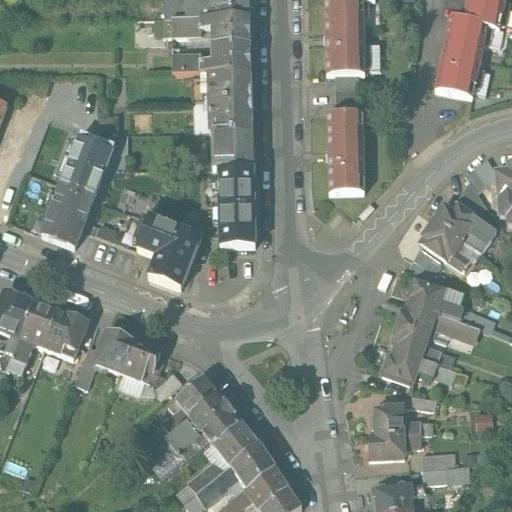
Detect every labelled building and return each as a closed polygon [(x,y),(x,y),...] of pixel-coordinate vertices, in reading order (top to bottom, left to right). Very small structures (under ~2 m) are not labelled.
[(162,0),(163,25),(170,25),(185,24),(184,6),(210,6),(209,0),(162,0)] [(248,0),(209,0),(210,6),(184,6),(185,24),(249,22),(248,0)] [(467,0),(462,24),(487,30),(498,33),(505,0),(467,0)] [(362,4),(337,5),(337,4),(325,5),(326,79),(336,79),(357,78),(364,78),(362,5),(362,4)] [(462,24),(450,21),(435,94),(472,101),(487,30),(462,24)] [(185,24),(170,25),(171,42),(210,41),(211,50),(250,49),(249,22),(185,24)] [(170,25),(163,25),(164,26),(155,26),(155,35),(163,35),(163,42),(171,42),(170,25)] [(250,49),(211,50),(211,60),(171,61),(171,79),(207,78),(250,77),(250,49)] [(250,77),(207,78),(208,101),(203,101),(204,107),(251,106),(250,77)] [(357,92),(357,78),(336,79),(337,92),(357,92)] [(357,92),(337,92),(337,119),(358,118),(357,92)] [(251,106),(204,107),(204,114),(208,114),(209,137),(211,137),(252,136),(251,106)] [(337,119),(327,119),(329,197),(363,196),(361,118),(337,119)] [(252,136),(211,137),(212,175),(219,175),(253,174),(252,136)] [(80,140),(42,240),(74,252),(112,152),(80,140)] [(487,163),(463,179),(468,186),(476,197),(495,184),(494,175),(495,175),(487,163)] [(511,165),(506,166),(507,174),(495,175),(494,175),(495,184),(500,221),(507,220),(508,230),(511,229),(511,165)] [(253,174),(219,175),(221,251),(254,250),(253,174)] [(468,186),(454,207),(477,223),(485,211),(476,197),(468,186)] [(477,223),(454,207),(449,214),(443,210),(433,225),(461,245),(479,258),(487,246),(488,247),(496,237),(476,224),(477,223)] [(461,245),(433,225),(428,232),(426,233),(425,234),(423,236),(423,237),(423,239),(419,246),(447,265),(454,255),(461,245)] [(199,242),(168,230),(148,281),(180,293),(199,242)] [(438,265),(419,253),(413,265),(432,275),(438,265)] [(469,265),(454,255),(447,265),(462,275),(469,265)] [(432,275),(413,265),(406,277),(427,285),(432,275)] [(462,300),(413,284),(407,302),(410,303),(407,309),(445,322),(458,326),(462,314),(458,313),(462,300)] [(33,308),(5,297),(0,309),(0,335),(11,340),(5,356),(0,353),(0,372),(7,375),(8,375),(20,344),(33,308)] [(57,317),(33,308),(20,344),(33,349),(44,353),(57,317)] [(445,322),(407,309),(405,316),(402,314),(396,331),(428,341),(431,331),(453,338),(452,339),(461,341),(461,340),(474,345),(477,334),(476,333),(458,326),(445,322)] [(480,320),(462,314),(458,326),(476,333),(480,320)] [(78,325),(57,317),(44,353),(73,364),(84,337),(85,336),(87,331),(85,326),(81,324),(78,325)] [(428,341),(396,331),(391,347),(394,348),(392,354),(420,364),(424,352),(428,341)] [(134,347),(107,336),(97,362),(95,367),(96,367),(122,377),(134,347)] [(8,375),(7,375),(21,380),(33,349),(20,344),(8,375)] [(160,357),(134,347),(122,377),(151,389),(153,389),(157,378),(152,376),(160,357)] [(451,362),(424,352),(420,364),(455,376),(457,377),(459,372),(449,369),(451,362)] [(420,364),(392,354),(390,361),(388,360),(381,379),(412,389),(416,377),(420,364)] [(81,371),(74,387),(86,392),(96,367),(95,367),(97,362),(86,358),(81,371)] [(455,376),(420,364),(416,377),(432,382),(451,387),(455,376)] [(71,367),(63,374),(60,382),(74,387),(81,371),(71,367)] [(280,373),(270,380),(268,385),(271,391),(277,391),(287,385),(280,373)] [(167,382),(152,394),(153,395),(156,398),(161,405),(182,387),(173,376),(167,382)] [(151,389),(122,377),(116,392),(136,400),(152,401),(156,398),(153,395),(152,394),(150,393),(151,389)] [(167,382),(157,378),(153,389),(151,389),(150,393),(152,394),(167,382)] [(203,382),(175,405),(168,411),(174,419),(161,429),(171,439),(218,400),(203,382)] [(166,443),(165,444),(166,445),(148,459),(144,462),(162,484),(208,445),(212,450),(213,450),(241,428),(218,400),(171,439),(166,443)] [(435,404),(411,400),(409,412),(433,416),(435,404)] [(404,410),(376,412),(373,413),(372,415),(371,417),(372,440),(372,441),(402,439),(402,432),(401,421),(404,421),(404,410)] [(430,426),(410,427),(407,432),(402,432),(402,439),(419,438),(431,439),(430,426)] [(241,428),(213,450),(217,455),(212,459),(218,466),(223,462),(230,472),(258,451),(241,428)] [(171,439),(161,429),(157,432),(166,443),(171,439)] [(157,432),(138,448),(148,459),(166,445),(165,444),(166,443),(157,432)] [(420,451),(419,438),(402,439),(403,450),(406,450),(410,452),(420,451)] [(402,439),(372,441),(372,440),(367,440),(368,464),(403,462),(403,450),(402,439)] [(206,492),(196,501),(200,507),(204,511),(229,491),(238,501),(246,496),(274,473),(259,451),(258,451),(230,472),(230,473),(221,480),(206,492)] [(450,456),(418,459),(419,474),(443,471),(451,471),(450,456)] [(212,468),(192,483),(196,488),(200,485),(206,492),(221,480),(212,468)] [(443,471),(419,474),(420,488),(445,486),(443,471)] [(274,473),(246,496),(254,506),(246,511),(263,511),(289,493),(274,473)] [(409,488),(372,493),(375,511),(410,511),(409,503),(411,502),(409,488)] [(301,511),(289,493),(263,511),(301,511)] [(238,501),(224,511),(246,511),(254,506),(246,496),(238,501)]
